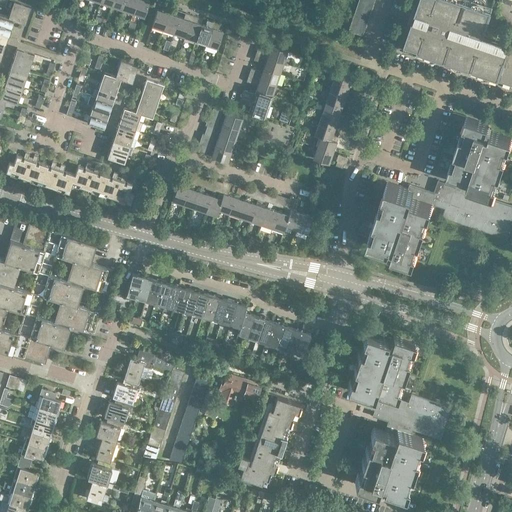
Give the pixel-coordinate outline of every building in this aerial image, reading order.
[(15,0),(7,0),(6,7),(10,8),(28,14),(31,5),(15,0)] [(112,0),(111,5),(122,8),(124,0),(112,0)] [(124,0),(122,8),(133,12),(136,0),(124,0)] [(136,0),(133,12),(144,15),(149,0),(136,0)] [(359,0),(349,30),(363,35),(375,0),(359,0)] [(419,0),(419,3),(424,5),(423,8),(418,7),(413,21),(418,23),(417,26),(412,24),(404,47),(405,47),(405,46),(410,48),(410,49),(425,54),(426,53),(437,57),(437,58),(452,63),(452,62),(464,66),(463,67),(479,72),(479,71),(490,75),(490,76),(505,81),(506,80),(511,82),(511,42),(497,37),(497,36),(498,34),(497,32),(497,30),(495,29),(493,28),(486,26),(494,3),(486,1),(485,2),(480,0),(419,0)] [(157,9),(151,25),(163,28),(170,7),(163,5),(162,10),(157,9)] [(170,7),(163,28),(174,32),(179,16),(175,15),(177,9),(170,7)] [(10,8),(7,16),(13,18),(25,22),(28,14),(10,8)] [(179,16),(174,32),(184,36),(192,14),(185,12),(183,17),(179,16)] [(0,13),(0,23),(11,27),(13,18),(7,16),(0,13)] [(192,14),(184,36),(195,39),(201,23),(196,22),(198,16),(192,14)] [(201,23),(195,39),(206,43),(213,21),(207,19),(205,25),(201,23)] [(213,21),(206,43),(217,47),(222,31),(218,29),(220,23),(213,21)] [(0,32),(8,35),(11,27),(0,23),(0,32)] [(258,45),(256,52),(283,61),(287,50),(271,44),(269,49),(258,45)] [(17,47),(14,56),(31,62),(34,53),(17,47)] [(283,61),(256,52),(253,58),(265,62),(263,66),(280,72),(283,61)] [(14,56),(11,64),(28,70),(31,62),(14,56)] [(120,58),(117,67),(135,73),(138,64),(120,58)] [(11,64),(8,72),(25,78),(28,70),(11,64)] [(251,67),(248,73),(276,83),(280,72),(263,66),(262,71),(251,67)] [(333,66),(329,77),(334,79),(350,84),(354,73),(333,66)] [(117,67),(114,75),(114,76),(121,78),(132,82),(135,73),(117,67)] [(103,71),(100,80),(118,86),(121,78),(114,76),(114,75),(103,71)] [(5,80),(14,83),(23,86),(25,78),(8,72),(5,80)] [(276,83),(248,73),(246,80),(258,84),(256,88),(272,94),(276,83)] [(147,77),(144,86),(160,92),(163,83),(147,77)] [(334,79),(331,90),(347,95),(350,84),(334,79)] [(5,80),(2,88),(20,94),(23,86),(14,83),(5,80)] [(100,80),(98,88),(115,94),(118,86),(100,80)] [(144,86),(141,94),(158,100),(160,92),(144,86)] [(0,95),(0,96),(6,99),(17,103),(20,94),(2,88),(0,95)] [(98,88),(95,97),(113,102),(115,94),(98,88)] [(243,89),(241,95),(268,104),(272,94),(256,88),(255,92),(243,89)] [(331,90),(327,101),(343,106),(347,95),(331,90)] [(141,94),(138,102),(155,108),(158,100),(141,94)] [(90,95),(87,103),(92,104),(110,110),(113,102),(95,97),(90,95)] [(268,104),(241,95),(239,101),(250,105),(248,110),(265,115),(268,104)] [(327,101),(323,111),(339,117),(343,106),(327,101)] [(138,102),(135,110),(152,116),(155,108),(138,102)] [(92,104),(90,113),(107,119),(110,110),(92,104)] [(124,106),(121,115),(138,121),(141,112),(152,116),(135,110),(124,106)] [(290,112),(282,109),(278,118),(287,121),(290,112)] [(226,111),(222,122),(238,128),(242,116),(226,111)] [(323,111),(320,122),(336,128),(339,117),(323,111)] [(90,113),(87,121),(104,127),(107,119),(90,113)] [(121,115),(118,123),(139,130),(142,122),(138,121),(121,115)] [(449,172),(460,175),(470,179),(468,185),(482,190),(494,194),(497,185),(494,183),(497,173),(501,174),(507,157),(503,156),(506,146),(510,147),(511,140),(511,137),(488,129),(490,123),(467,116),(464,125),(468,126),(464,137),(461,135),(455,153),(458,154),(455,164),(452,163),(449,172)] [(222,122),(218,133),(235,139),(238,128),(222,122)] [(336,128),(320,122),(316,133),(339,141),(341,136),(334,134),(336,128)] [(118,123),(115,131),(136,138),(139,130),(118,123)] [(115,131),(113,139),(134,146),(136,138),(115,131)] [(218,133),(215,144),(231,150),(235,139),(218,133)] [(322,135),(318,146),(334,151),(336,145),(348,148),(351,140),(341,136),(339,141),(322,135)] [(110,147),(127,153),(131,155),(134,146),(113,139),(110,147)] [(231,150),(215,144),(211,155),(227,161),(231,150)] [(318,146),(314,157),(330,163),(334,151),(318,146)] [(110,147),(107,156),(124,162),(127,153),(110,147)] [(8,161),(5,170),(10,172),(11,170),(18,172),(17,174),(24,177),(30,158),(28,158),(30,153),(25,151),(24,156),(16,154),(13,163),(8,161)] [(30,158),(24,177),(30,179),(31,176),(38,179),(43,163),(36,161),(38,155),(34,154),(32,159),(30,158)] [(43,163),(38,179),(45,181),(44,183),(51,186),(57,167),(54,167),(56,161),(52,160),(51,165),(43,163)] [(74,173),(73,180),(80,183),(79,185),(85,187),(91,169),(89,168),(91,163),(86,162),(85,166),(77,164),(74,173)] [(57,167),(51,186),(57,188),(58,185),(65,188),(64,190),(69,192),(73,180),(74,173),(64,170),(65,164),(61,163),(59,168),(57,167)] [(91,169),(85,187),(92,190),(92,188),(99,190),(105,173),(98,171),(99,166),(95,165),(93,169),(91,169)] [(105,173),(99,190),(107,192),(106,194),(112,196),(118,178),(116,177),(118,172),(114,171),(112,176),(105,173)] [(118,178),(112,196),(119,199),(119,197),(126,199),(126,201),(130,202),(133,193),(129,191),(132,183),(125,180),(126,175),(122,174),(120,178),(118,178)] [(410,183),(409,188),(414,189),(411,197),(434,203),(446,207),(443,216),(508,237),(511,224),(511,204),(481,194),(482,190),(468,185),(470,179),(460,175),(456,186),(439,180),(435,191),(410,183)] [(232,183),(223,180),(219,189),(224,191),(218,209),(229,212),(234,196),(228,194),(232,183)] [(372,227),(369,236),(369,237),(395,245),(393,251),(415,258),(418,249),(415,248),(418,238),(422,239),(427,222),(424,221),(427,210),(431,211),(434,203),(411,197),(414,189),(409,188),(387,181),(384,190),(388,191),(385,201),(381,200),(375,217),(379,218),(376,229),(372,227)] [(172,200),(183,204),(189,187),(177,183),(172,200)] [(189,187),(183,204),(194,207),(200,191),(189,187)] [(217,197),(211,195),(205,211),(216,214),(218,209),(224,191),(219,189),(217,197)] [(200,191),(194,207),(205,211),(211,195),(200,191)] [(245,200),(234,196),(229,212),(240,216),(245,200)] [(287,205),(291,206),(285,225),(296,228),(301,212),(295,210),(299,199),(290,196),(287,205)] [(256,203),(245,200),(240,216),(250,220),(256,203)] [(267,207),(256,203),(250,220),(261,223),(267,207)] [(284,212),(278,210),(272,227),(283,230),(285,225),(291,206),(287,205),(284,212)] [(278,210),(267,207),(261,223),(272,227),(278,210)] [(313,216),(301,212),(296,228),(307,232),(313,216)] [(90,262),(97,242),(17,217),(4,258),(20,263),(36,268),(48,272),(55,252),(73,257),(78,259),(90,262)] [(0,279),(14,284),(20,263),(4,258),(0,257),(0,279)] [(78,259),(73,257),(67,277),(72,279),(77,281),(84,283),(108,290),(114,270),(90,262),(78,259)] [(78,304),(84,283),(77,281),(72,279),(67,277),(48,272),(36,268),(30,289),(42,293),(60,298),(65,300),(71,302),(73,302),(78,304)] [(126,292),(137,295),(142,274),(132,271),(128,284),(126,292)] [(142,274),(137,295),(146,298),(152,277),(142,274)] [(152,277),(146,298),(156,300),(161,279),(152,277)] [(24,310),(36,313),(42,293),(30,289),(14,284),(0,279),(0,302),(3,304),(7,305),(24,310)] [(161,279),(156,300),(165,303),(171,282),(161,279)] [(171,282),(165,303),(174,306),(180,285),(171,282)] [(123,283),(119,294),(125,296),(126,292),(128,284),(123,283)] [(180,285),(174,306),(184,308),(189,287),(180,285)] [(189,287),(184,308),(193,311),(199,290),(189,287)] [(199,290),(193,311),(202,314),(208,292),(199,290)] [(208,292),(202,314),(212,316),(218,295),(208,292)] [(218,295),(212,316),(221,319),(227,298),(218,295)] [(95,332),(102,311),(87,306),(78,304),(73,302),(71,302),(65,300),(60,298),(54,319),(59,321),(64,322),(71,325),(95,332)] [(227,298),(221,319),(231,322),(237,301),(227,298)] [(237,301),(231,322),(241,324),(245,310),(247,303),(237,301)] [(36,313),(24,310),(18,330),(53,341),(53,342),(65,345),(71,325),(64,322),(59,321),(54,319),(36,314),(36,313)] [(245,310),(241,324),(238,331),(248,334),(255,314),(245,310)] [(255,314),(248,334),(257,337),(264,317),(255,314)] [(264,317),(257,337),(266,340),(273,320),(264,317)] [(273,320),(266,340),(276,344),(283,323),(273,320)] [(283,323),(276,344),(285,347),(292,326),(283,323)] [(0,348),(47,362),(53,342),(53,341),(18,330),(1,325),(0,324),(0,348)] [(292,326),(285,347),(294,350),(301,329),(292,326)] [(301,329),(294,350),(303,353),(310,333),(301,329)] [(349,379),(346,388),(367,395),(372,397),(375,390),(397,398),(400,390),(396,388),(399,378),(403,379),(409,362),(405,361),(409,351),(413,352),(416,343),(394,335),(391,342),(365,332),(362,341),(366,343),(362,353),(359,352),(353,369),(357,370),(353,381),(349,379)] [(131,357),(124,377),(141,382),(145,383),(147,378),(145,377),(149,367),(150,363),(154,365),(154,364),(171,370),(172,367),(175,361),(157,354),(139,349),(136,358),(131,357)] [(171,370),(170,373),(182,377),(184,371),(175,368),(172,367),(171,370)] [(223,377),(219,390),(223,391),(220,400),(224,401),(231,404),(234,395),(235,396),(236,392),(256,399),(258,391),(261,384),(258,383),(228,372),(226,378),(224,377),(223,377)] [(15,375),(9,373),(6,385),(12,387),(15,375)] [(170,373),(168,378),(180,382),(182,377),(170,373)] [(21,377),(15,375),(12,387),(18,389),(21,377)] [(27,379),(21,377),(18,389),(23,390),(27,379)] [(117,381),(113,395),(133,401),(137,387),(139,388),(141,382),(124,377),(126,378),(124,383),(117,381)] [(196,377),(194,382),(206,386),(208,381),(196,377)] [(168,378),(166,384),(178,388),(180,382),(168,378)] [(194,382),(192,388),(204,392),(206,386),(194,382)] [(166,384),(165,390),(176,394),(178,388),(166,384)] [(41,388),(38,400),(41,401),(39,406),(57,412),(61,400),(54,398),(56,393),(41,388)] [(192,388),(191,394),(202,398),(204,392),(192,388)] [(165,390),(163,396),(175,400),(176,394),(165,390)] [(367,395),(364,405),(374,408),(372,414),(388,420),(384,430),(393,433),(395,427),(412,433),(413,428),(441,438),(451,407),(412,393),(409,402),(397,398),(375,390),(372,397),(367,395)] [(205,393),(199,410),(209,414),(215,396),(205,393)] [(191,394),(189,399),(201,403),(202,398),(191,394)] [(109,400),(105,414),(125,421),(129,407),(131,407),(133,401),(113,395),(113,396),(118,397),(116,402),(109,400)] [(239,458),(237,463),(243,465),(240,475),(261,482),(262,481),(261,481),(264,476),(268,478),(271,470),(275,471),(275,470),(276,467),(278,463),(273,462),(273,461),(274,456),(275,456),(275,455),(274,455),(277,450),(281,452),(284,444),(284,443),(287,435),(282,434),(283,428),(288,430),(289,430),(288,429),(284,428),(286,423),(290,425),(293,416),(297,418),(297,417),(292,415),(294,410),(298,412),(301,404),(302,404),(302,403),(277,395),(272,408),(268,407),(264,421),(259,436),(252,457),(251,459),(248,458),(249,456),(241,453),(239,458)] [(163,396),(161,401),(173,405),(175,400),(163,396)] [(189,399),(187,405),(199,409),(201,403),(189,399)] [(171,411),(173,405),(161,401),(159,407),(171,411)] [(187,405),(185,411),(197,415),(199,409),(187,405)] [(36,406),(32,418),(53,424),(57,412),(39,406),(36,406)] [(159,407),(157,413),(169,417),(171,411),(159,407)] [(185,411),(183,417),(195,421),(197,415),(185,411)] [(157,413),(155,418),(167,423),(169,417),(157,413)] [(100,419),(96,434),(122,442),(117,440),(121,426),(123,427),(125,421),(105,414),(104,415),(109,416),(108,422),(100,419)] [(183,417),(181,422),(193,426),(195,421),(183,417)] [(32,418),(30,423),(33,424),(31,430),(50,436),(53,424),(32,418)] [(155,418),(153,424),(165,428),(167,423),(155,418)] [(197,420),(194,430),(194,431),(200,433),(203,422),(197,420)] [(181,422),(179,428),(191,432),(193,426),(181,422)] [(153,424),(151,430),(163,434),(165,428),(153,424)] [(384,430),(374,426),(371,435),(374,437),(370,448),(367,446),(361,463),(365,465),(361,474),(358,473),(355,482),(378,490),(380,484),(405,493),(408,484),(404,483),(407,472),(411,474),(417,457),(413,455),(417,445),(421,446),(424,437),(412,433),(395,427),(393,433),(384,430)] [(179,428),(178,434),(189,438),(191,432),(179,428)] [(27,435),(25,441),(46,447),(50,436),(31,430),(29,436),(27,435)] [(163,434),(151,430),(149,436),(161,440),(163,434)] [(102,436),(96,456),(116,462),(110,460),(115,444),(121,446),(122,442),(96,434),(102,436)] [(178,434),(176,439),(188,443),(189,438),(178,434)] [(149,436),(148,441),(160,446),(161,440),(149,436)] [(176,439),(174,445),(186,449),(188,443),(176,439)] [(25,441),(19,459),(31,463),(33,457),(42,460),(46,447),(25,441)] [(160,446),(148,441),(143,455),(156,457),(160,446)] [(186,449),(174,445),(172,451),(184,455),(186,449)] [(172,451),(169,459),(182,461),(184,455),(172,451)] [(87,475),(93,477),(113,483),(107,481),(111,468),(114,468),(117,469),(119,463),(115,462),(116,462),(96,456),(100,458),(99,463),(92,461),(87,475)] [(15,471),(13,477),(35,484),(39,471),(29,469),(31,463),(19,459),(15,471)] [(139,475),(134,491),(142,493),(136,511),(149,511),(154,498),(156,493),(143,489),(146,478),(139,475)] [(3,487),(10,489),(31,495),(35,484),(13,477),(12,483),(5,481),(3,487)] [(112,487),(113,483),(93,477),(86,497),(101,502),(106,485),(112,487)] [(10,496),(9,501),(27,507),(31,495),(10,489),(8,495),(10,496)] [(166,502),(162,511),(176,511),(178,506),(179,504),(183,492),(177,490),(174,503),(174,505),(166,502)] [(191,508),(190,511),(203,511),(204,511),(205,511),(211,511),(217,495),(216,495),(215,498),(208,496),(204,511),(196,509),(199,501),(194,499),(192,503),(191,508)] [(221,511),(218,511),(220,504),(220,496),(217,495),(211,511),(221,511)] [(154,498),(149,511),(162,511),(166,502),(167,500),(162,499),(161,501),(154,498)] [(0,504),(0,511),(25,511),(27,507),(9,501),(2,499),(0,504)]
